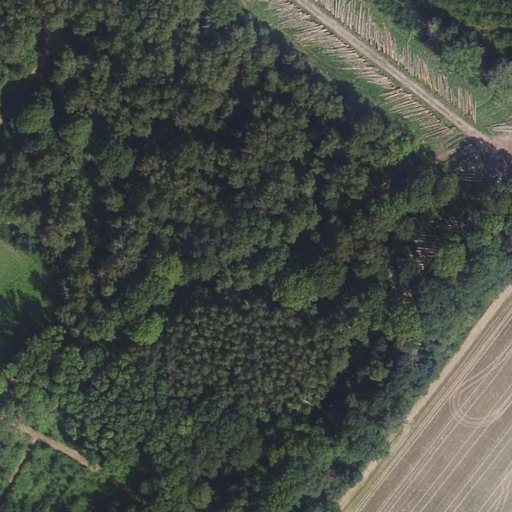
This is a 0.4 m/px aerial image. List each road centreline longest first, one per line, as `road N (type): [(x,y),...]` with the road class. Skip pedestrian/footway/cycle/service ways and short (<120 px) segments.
road 1 (track): [(511,149),(490,156),(470,130),(300,0)]
road 2 (track): [(0,415),(143,499)]
